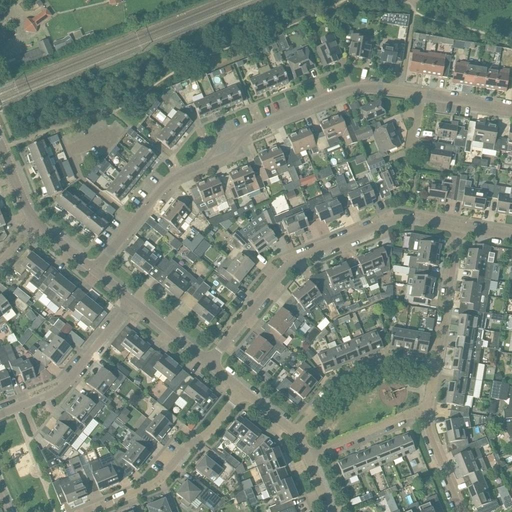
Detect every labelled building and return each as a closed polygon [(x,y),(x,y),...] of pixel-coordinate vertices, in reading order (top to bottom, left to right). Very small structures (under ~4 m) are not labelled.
[(43,22),(51,16),(46,10),(38,16),(43,22)] [(339,22),(337,13),(328,16),(331,25),(339,22)] [(409,15),(396,15),(394,25),(408,28),(409,15)] [(36,27),(37,21),(31,20),(27,20),(26,30),(36,31),(36,27)] [(283,34),(273,38),(275,44),(285,40),(283,34)] [(352,35),(344,34),(343,41),(343,43),(351,44),(349,54),(355,55),(354,57),(370,60),(372,50),(373,41),(360,39),(360,36),(352,35)] [(337,44),(333,35),(320,40),(323,46),(315,49),(319,58),(323,67),(337,62),(335,56),(341,54),(337,44)] [(75,46),(69,36),(62,40),(53,43),(56,53),(68,48),(68,49),(75,46)] [(84,43),(81,37),(75,39),(77,46),(84,43)] [(436,43),(453,46),(454,40),(442,38),(437,37),(436,42),(436,43)] [(30,63),(53,54),(47,39),(37,44),(39,48),(26,53),(30,63)] [(395,44),(391,44),(391,47),(382,45),(380,61),(395,64),(395,61),(402,62),(404,46),(395,44)] [(290,69),(294,79),(308,74),(307,72),(315,69),(307,49),(294,54),(295,57),(287,61),(288,65),(290,69)] [(420,74),(423,54),(419,53),(419,51),(413,50),(409,72),(420,74)] [(420,74),(431,76),(434,54),(428,53),(428,55),(423,54),(420,74)] [(451,57),(434,54),(431,76),(442,78),(442,77),(447,78),(451,57)] [(463,85),(466,63),(460,62),(460,64),(455,63),(453,74),(452,83),(463,85)] [(463,85),(473,87),(477,67),(472,66),(473,64),(466,63),(463,85)] [(473,87),(484,89),(488,67),(481,66),(481,68),(477,67),(473,87)] [(282,67),(271,71),(277,87),(288,83),(282,67)] [(488,67),(484,89),(495,90),(498,70),(494,70),(494,68),(488,67)] [(498,70),(495,90),(506,92),(507,82),(509,70),(502,69),(502,71),(498,70)] [(271,71),(260,76),(267,92),(277,87),(271,71)] [(267,92),(260,76),(249,80),(256,96),(267,92)] [(225,90),(232,106),(242,102),(236,85),(225,90)] [(232,106),(225,90),(214,94),(221,111),(232,106)] [(221,111),(214,94),(204,99),(210,115),(221,111)] [(199,120),(210,115),(204,99),(193,103),(199,120)] [(357,100),(353,102),(353,104),(349,105),(350,109),(359,106),(357,100)] [(385,114),(379,101),(361,109),(366,122),(385,114)] [(171,120),(184,131),(192,122),(178,111),(171,120)] [(339,115),(329,119),(337,137),(342,135),(345,141),(349,139),(352,145),(358,142),(354,133),(349,121),(351,125),(345,128),(339,115)] [(324,136),(319,139),(324,150),(326,155),(342,149),(337,137),(329,119),(319,123),(321,128),(324,136)] [(349,121),(354,133),(360,130),(355,119),(349,121)] [(184,131),(171,120),(163,129),(177,140),(184,131)] [(438,128),(436,136),(454,139),(453,146),(459,147),(460,147),(465,148),(466,142),(467,135),(466,135),(463,134),(464,128),(457,127),(458,123),(452,122),(451,126),(438,124),(438,128)] [(486,124),(475,122),(473,136),(467,135),(464,152),(471,153),(472,148),(482,149),(486,124)] [(493,152),(499,153),(499,151),(501,140),(495,139),(497,125),(486,124),(482,149),(493,151),(493,152)] [(397,137),(391,125),(376,131),(384,152),(400,146),(397,137)] [(507,139),(501,138),(501,140),(499,151),(510,152),(511,151),(511,146),(511,125),(510,125),(507,139)] [(360,130),(354,133),(358,142),(372,136),(369,127),(360,131),(360,130)] [(324,150),(319,139),(313,141),(308,128),(298,132),(305,150),(310,148),(313,155),(324,150)] [(177,140),(163,129),(156,139),(170,150),(177,140)] [(293,149),(287,152),(289,157),(292,163),(299,160),(302,159),(299,153),(305,150),(298,132),(287,136),(293,149)] [(57,135),(46,139),(49,145),(51,144),(53,143),(56,142),(59,141),(57,135)] [(43,141),(28,147),(31,154),(27,155),(30,163),(37,160),(39,165),(31,168),(35,175),(39,174),(44,188),(41,189),(43,197),(51,194),(52,196),(62,192),(58,183),(60,182),(54,167),(52,168),(44,149),(46,148),(43,141)] [(460,147),(444,145),(443,151),(431,149),(429,162),(441,164),(441,168),(448,170),(450,160),(454,160),(455,153),(459,154),(460,147)] [(135,155),(149,166),(156,157),(148,151),(142,146),(135,155)] [(292,183),(299,181),(294,169),(289,157),(284,160),(278,147),(277,147),(275,146),(270,148),(269,150),(268,151),(276,169),(278,175),(287,172),(292,183)] [(258,155),(263,168),(257,170),(260,176),(262,182),(278,175),(276,169),(268,151),(267,151),(265,150),(259,152),(259,154),(258,155)] [(353,157),(355,164),(363,161),(361,154),(353,157)] [(149,166),(135,155),(128,164),(141,175),(149,166)] [(374,155),(365,158),(368,164),(376,160),(374,155)] [(384,165),(382,158),(367,164),(369,171),(384,165)] [(65,171),(71,169),(67,161),(62,163),(65,171)] [(141,175),(128,164),(120,173),(134,184),(141,175)] [(249,165),(239,169),(249,194),(265,187),(262,182),(260,176),(254,178),(249,165)] [(95,175),(99,170),(95,167),(91,172),(86,179),(93,184),(98,178),(95,175)] [(389,192),(400,187),(395,175),(399,174),(396,168),(392,170),(390,167),(385,169),(386,172),(381,174),(383,181),(375,184),(379,194),(382,201),(391,197),(389,192)] [(74,176),(71,169),(65,171),(68,179),(74,176)] [(234,187),(228,189),(233,200),(243,196),(249,194),(239,169),(228,174),(234,187)] [(134,184),(120,173),(113,182),(127,193),(134,184)] [(365,178),(355,182),(358,190),(360,195),(366,208),(373,205),(371,201),(375,200),(372,193),(377,191),(379,194),(375,184),(370,173),(364,176),(365,178)] [(314,175),(299,181),(302,186),(301,187),(302,187),(316,181),(314,175)] [(216,176),(206,181),(214,199),(217,206),(217,208),(221,204),(226,202),(228,207),(230,207),(235,205),(233,200),(228,189),(227,187),(222,189),(216,176)] [(348,190),(342,176),(335,179),(338,187),(345,205),(350,203),(353,209),(356,207),(358,211),(366,208),(358,190),(352,193),(350,190),(348,190)] [(461,208),(472,209),(475,190),(470,189),(471,182),(460,180),(459,186),(457,193),(464,194),(461,208)] [(201,198),(192,201),(200,212),(201,213),(217,206),(214,199),(206,181),(196,185),(201,198)] [(292,183),(283,186),(286,193),(295,189),(301,186),(299,181),(292,183)] [(127,193),(113,182),(106,191),(112,196),(120,202),(127,193)] [(429,184),(426,197),(439,199),(438,203),(445,204),(445,200),(449,200),(452,185),(442,183),(441,186),(429,184)] [(480,190),(475,190),(472,209),(483,211),(486,197),(492,198),(494,186),(487,185),(484,184),(480,186),(480,190)] [(79,189),(86,195),(89,190),(83,185),(79,189)] [(452,185),(449,200),(456,201),(457,193),(459,186),(452,185)] [(494,186),(492,198),(498,199),(495,213),(506,215),(509,195),(505,194),(506,188),(500,187),(494,186)] [(340,207),(345,205),(338,187),(328,191),(329,193),(322,196),(333,221),(340,218),(339,215),(342,213),(340,207)] [(96,195),(89,190),(86,195),(92,200),(96,195)] [(100,221),(85,208),(86,206),(74,196),(72,198),(64,191),(58,200),(60,201),(54,208),(62,212),(64,209),(75,219),(73,222),(79,228),(84,221),(88,224),(82,231),(89,235),(92,232),(98,237),(108,224),(102,219),(100,221)] [(86,195),(81,200),(88,205),(92,200),(86,195)] [(306,203),(313,221),(314,221),(313,218),(318,216),(320,222),(324,221),(325,224),(333,221),(322,196),(306,203)] [(176,200),(169,209),(184,221),(189,225),(193,221),(196,217),(200,212),(192,201),(186,209),(176,200)] [(313,221),(306,203),(306,204),(290,211),(300,235),(304,233),(303,229),(309,227),(307,223),(313,221)] [(115,211),(109,205),(105,210),(112,216),(115,211)] [(232,212),(221,216),(223,222),(239,215),(237,210),(235,205),(230,207),(232,212)] [(184,221),(169,209),(162,217),(172,226),(169,231),(176,237),(178,239),(182,234),(177,230),(184,221)] [(258,225),(253,228),(268,247),(277,241),(267,228),(276,224),(273,218),(270,210),(262,213),(265,220),(258,225)] [(300,235),(290,211),(273,218),(276,224),(280,234),(287,232),(288,235),(294,233),(295,237),(300,235)] [(221,215),(207,221),(213,229),(215,225),(223,222),(221,216),(221,215)] [(152,220),(149,218),(145,223),(163,238),(167,232),(152,220)] [(258,254),(268,247),(253,228),(243,236),(238,230),(232,236),(243,248),(249,242),(258,254)] [(410,234),(408,250),(411,251),(418,252),(439,256),(441,245),(429,243),(430,237),(418,235),(411,234),(410,234)] [(204,238),(199,235),(195,241),(199,244),(204,238)] [(231,252),(226,258),(247,274),(254,265),(247,260),(251,255),(243,248),(232,236),(233,238),(229,243),(230,246),(233,249),(231,252)] [(145,244),(138,238),(130,249),(136,254),(130,261),(134,264),(133,266),(137,270),(151,253),(154,249),(146,242),(145,244)] [(182,244),(174,238),(169,245),(177,251),(182,244)] [(186,239),(182,243),(187,248),(191,243),(186,239)] [(204,240),(200,245),(206,250),(210,245),(204,240)] [(469,249),(467,260),(493,264),(495,254),(490,253),(491,247),(478,245),(477,251),(469,249)] [(204,249),(199,246),(194,253),(198,257),(204,249)] [(26,270),(29,273),(40,260),(36,257),(37,255),(33,251),(26,260),(21,256),(11,268),(21,276),(26,270)] [(374,271),(377,284),(376,279),(383,276),(382,274),(386,273),(389,271),(388,257),(386,258),(383,251),(378,252),(377,251),(367,255),(374,271)] [(425,271),(426,265),(437,267),(439,256),(418,252),(411,251),(410,257),(408,268),(409,268),(425,271)] [(151,253),(137,270),(142,273),(144,271),(148,275),(154,267),(160,260),(159,259),(161,257),(158,254),(156,257),(151,253)] [(194,254),(189,260),(193,263),(198,257),(194,254)] [(374,271),(367,255),(357,259),(369,288),(377,284),(374,271)] [(161,271),(169,262),(164,258),(156,267),(161,271)] [(229,282),(233,278),(239,283),(247,274),(226,258),(224,260),(215,271),(221,275),(229,282)] [(40,260),(29,273),(33,276),(28,282),(38,290),(47,279),(42,275),(50,265),(45,261),(44,263),(40,260)] [(473,271),(472,277),(491,280),(494,264),(493,264),(467,260),(466,270),(473,271)] [(163,273),(166,276),(168,277),(161,286),(165,289),(163,291),(168,294),(187,272),(173,261),(163,273)] [(346,263),(336,268),(342,284),(348,282),(349,281),(349,282),(349,283),(350,284),(350,285),(351,286),(351,287),(352,287),(352,288),(353,289),(354,289),(355,290),(356,290),(357,291),(358,291),(359,291),(363,289),(357,274),(355,270),(350,272),(346,263)] [(408,268),(391,265),(392,272),(407,274),(408,268)] [(329,281),(322,284),(333,303),(332,300),(341,297),(339,292),(345,290),(342,284),(336,268),(325,272),(329,281)] [(408,275),(406,285),(407,285),(412,286),(433,290),(435,279),(424,277),(425,271),(409,268),(408,275)] [(187,272),(168,294),(173,298),(174,296),(178,299),(185,292),(185,291),(192,282),(189,280),(192,276),(187,272)] [(47,279),(38,290),(47,298),(46,299),(50,302),(67,282),(63,279),(64,276),(60,273),(52,282),(47,279)] [(221,275),(217,280),(225,287),(229,282),(221,275)] [(199,277),(187,292),(192,296),(200,287),(203,283),(204,282),(199,277)] [(462,293),(482,296),(489,297),(491,280),(472,277),(471,283),(464,282),(462,293)] [(301,288),(316,307),(324,300),(327,306),(333,303),(322,284),(321,281),(320,281),(321,281),(322,284),(315,289),(309,281),(301,288)] [(66,310),(67,308),(75,299),(70,295),(77,287),(72,283),(71,285),(67,282),(50,302),(59,309),(61,306),(66,310)] [(229,282),(225,287),(235,295),(239,290),(229,282)] [(199,319),(212,302),(215,299),(207,292),(210,288),(203,283),(200,287),(205,291),(197,300),(199,302),(192,310),(196,314),(194,316),(199,319)] [(405,296),(404,302),(419,305),(420,299),(431,301),(433,290),(412,286),(407,285),(405,296)] [(205,291),(200,287),(192,296),(197,300),(205,291)] [(30,298),(17,288),(13,294),(17,298),(25,304),(30,298)] [(300,305),(293,310),(305,319),(303,317),(315,307),(316,307),(301,288),(292,295),(298,303),(300,305)] [(462,293),(460,303),(468,304),(467,310),(470,311),(486,313),(488,302),(481,302),(482,296),(462,293)] [(75,310),(83,316),(94,303),(90,300),(91,298),(87,294),(80,303),(75,299),(67,308),(72,313),(75,310)] [(369,304),(381,299),(380,294),(367,299),(369,304)] [(16,315),(11,309),(3,298),(0,297),(0,313),(2,316),(6,322),(16,315)] [(24,312),(28,307),(17,298),(13,303),(24,312)] [(236,298),(232,303),(237,307),(241,302),(236,298)] [(228,315),(212,302),(199,319),(204,323),(205,321),(209,324),(213,320),(220,326),(228,315)] [(83,316),(80,321),(88,327),(89,326),(94,330),(101,321),(97,317),(104,308),(99,305),(98,307),(94,303),(83,316)] [(381,307),(379,303),(370,307),(372,311),(381,307)] [(305,319),(293,310),(289,315),(281,308),(274,317),(294,333),(305,319)] [(486,313),(467,310),(470,311),(469,317),(461,315),(460,326),(484,330),(487,313),(486,313)] [(39,315),(33,322),(39,327),(45,320),(39,315)] [(294,333),(274,317),(267,325),(273,330),(269,334),(273,338),(282,345),(289,336),(294,333)] [(325,318),(317,327),(321,331),(329,323),(325,318)] [(61,331),(66,335),(71,329),(66,324),(61,331)] [(52,333),(45,342),(65,358),(72,349),(64,342),(67,338),(52,326),(49,331),(52,333)] [(466,339),(465,344),(483,347),(484,341),(482,341),(483,331),(484,331),(484,330),(460,326),(458,337),(466,339)] [(314,327),(310,332),(316,337),(320,332),(314,327)] [(401,350),(404,331),(392,328),(389,347),(401,350)] [(27,330),(16,340),(21,345),(31,334),(27,330)] [(84,342),(71,331),(67,337),(80,347),(84,342)] [(125,348),(130,353),(140,340),(135,336),(136,335),(132,331),(126,339),(120,334),(110,345),(121,354),(125,348)] [(376,331),(364,336),(371,353),(383,348),(376,331)] [(404,331),(401,350),(414,352),(417,333),(404,331)] [(494,332),(491,349),(498,350),(501,333),(494,332)] [(5,337),(9,344),(16,341),(12,333),(5,337)] [(430,335),(417,333),(414,352),(427,354),(430,335)] [(360,358),(371,353),(364,336),(352,340),(360,358)] [(282,345),(273,338),(268,344),(259,337),(252,345),(269,359),(276,351),(280,354),(285,348),(282,345)] [(146,351),(150,346),(146,342),(145,344),(140,340),(130,353),(134,356),(129,362),(138,370),(139,369),(141,370),(152,356),(146,351)] [(348,363),(360,358),(352,340),(341,345),(348,363)] [(58,367),(65,358),(45,342),(38,350),(34,346),(31,346),(27,352),(33,356),(38,360),(46,367),(46,366),(43,364),(47,358),(58,367)] [(10,344),(3,347),(6,354),(13,352),(10,344)] [(456,349),(454,360),(479,364),(481,347),(483,348),(483,347),(465,344),(464,350),(456,349)] [(265,364),(269,359),(252,345),(245,354),(247,356),(243,362),(242,361),(241,362),(257,374),(265,364)] [(329,350),(336,368),(348,363),(341,345),(329,350)] [(3,347),(0,348),(0,361),(1,365),(2,366),(4,365),(4,367),(9,379),(11,379),(15,377),(9,363),(5,353),(3,347)] [(315,356),(310,349),(304,354),(309,360),(315,356)] [(324,373),(336,368),(329,350),(317,355),(324,373)] [(295,354),(291,353),(289,357),(290,361),(294,362),(297,358),(295,354)] [(146,364),(141,370),(151,379),(157,371),(162,375),(173,361),(164,354),(162,357),(159,361),(152,356),(146,364)] [(20,359),(9,363),(15,377),(21,374),(24,383),(36,378),(29,360),(23,363),(22,360),(20,359)] [(454,360),(452,371),(456,371),(455,377),(476,381),(479,364),(454,360)] [(167,379),(165,382),(163,384),(166,387),(173,392),(184,378),(178,373),(181,368),(173,361),(162,375),(167,379)] [(296,380),(310,391),(317,382),(309,376),(313,371),(306,365),(303,362),(295,372),(292,376),(296,380)] [(1,365),(0,365),(0,385),(2,392),(13,388),(9,379),(4,367),(4,365),(2,366),(1,365)] [(130,373),(122,367),(119,371),(126,377),(130,373)] [(95,377),(109,388),(115,392),(121,384),(126,378),(117,371),(113,377),(102,368),(95,377)] [(272,377),(266,372),(262,377),(268,382),(272,377)] [(503,379),(500,373),(494,375),(497,381),(503,379)] [(102,396),(109,388),(95,377),(93,375),(86,383),(102,396)] [(473,398),(476,381),(455,377),(454,383),(450,383),(449,393),(473,398)] [(173,392),(168,399),(174,404),(179,397),(183,400),(188,404),(192,399),(203,386),(194,379),(193,380),(188,386),(182,381),(184,378),(173,392)] [(303,400),(310,391),(296,380),(293,385),(285,378),(276,389),(288,399),(293,392),(303,400)] [(491,394),(490,399),(499,400),(502,383),(493,382),(493,384),(491,394)] [(203,386),(192,399),(197,403),(192,409),(202,417),(214,402),(208,397),(212,393),(203,386)] [(449,393),(447,404),(452,405),(451,411),(468,414),(469,408),(472,408),(473,398),(449,393)] [(78,399),(75,404),(87,414),(93,419),(104,405),(101,402),(90,394),(86,398),(81,394),(77,398),(78,399)] [(104,405),(107,407),(111,402),(105,397),(101,402),(104,405)] [(147,418),(146,418),(166,434),(173,425),(164,418),(169,412),(156,402),(151,408),(154,410),(150,414),(147,418)] [(73,417),(69,422),(82,433),(86,428),(93,419),(87,414),(75,404),(71,409),(70,408),(66,412),(73,417)] [(446,422),(448,433),(465,429),(471,428),(468,414),(451,411),(450,419),(450,421),(446,422)] [(113,412),(102,425),(107,430),(117,416),(113,412)] [(253,426),(244,420),(244,421),(239,417),(223,437),(236,447),(253,426)] [(497,425),(496,417),(487,418),(487,420),(487,426),(497,425)] [(166,434),(146,418),(134,433),(143,440),(144,441),(149,435),(159,443),(166,434)] [(120,428),(123,425),(116,419),(114,423),(120,428)] [(71,446),(82,433),(69,422),(65,427),(58,421),(55,426),(56,427),(53,432),(71,446)] [(511,423),(500,425),(505,432),(506,432),(510,438),(510,439),(511,442),(511,423)] [(248,457),(253,453),(259,448),(253,443),(261,433),(253,426),(236,447),(248,457)] [(448,433),(445,433),(446,441),(447,444),(450,444),(453,443),(455,451),(461,448),(469,445),(465,429),(448,433)] [(143,440),(134,433),(132,431),(121,445),(128,450),(143,462),(150,454),(139,445),(143,440)] [(47,435),(44,440),(49,444),(46,448),(57,458),(59,460),(71,446),(53,432),(49,436),(47,435)] [(105,432),(100,439),(103,443),(110,435),(105,432)] [(408,434),(396,438),(403,456),(415,451),(408,434)] [(256,461),(254,462),(257,467),(281,457),(280,453),(282,452),(279,445),(276,446),(275,444),(269,438),(259,448),(253,453),(256,461)] [(392,461),(403,456),(396,438),(384,443),(392,461)] [(460,467),(482,458),(479,449),(481,448),(478,441),(469,445),(461,448),(464,454),(455,457),(460,467)] [(373,448),(380,466),(392,461),(384,443),(373,448)] [(215,446),(211,451),(218,456),(222,452),(215,446)] [(40,451),(47,463),(47,464),(50,469),(56,466),(53,460),(55,459),(57,458),(46,448),(40,451)] [(368,471),(380,466),(373,448),(361,453),(368,471)] [(118,451),(113,457),(121,468),(122,468),(126,462),(136,470),(143,462),(128,450),(125,454),(118,451)] [(349,458),(356,475),(368,471),(361,453),(349,458)] [(97,460),(109,487),(119,483),(114,472),(121,468),(113,457),(111,454),(97,460)] [(225,461),(225,462),(234,469),(238,464),(228,456),(225,461)] [(78,457),(69,461),(74,473),(83,470),(88,482),(85,473),(83,470),(82,466),(78,457)] [(235,469),(234,469),(225,462),(220,469),(205,457),(196,469),(197,470),(196,471),(202,477),(203,475),(213,483),(218,477),(226,483),(235,471),(235,469)] [(264,464),(257,467),(263,483),(276,478),(287,473),(284,468),(285,467),(281,457),(264,464)] [(356,475),(349,458),(337,462),(345,480),(356,475)] [(468,476),(470,481),(483,476),(489,474),(482,458),(460,467),(464,478),(468,476)] [(88,463),(82,466),(83,470),(85,473),(94,480),(99,492),(109,487),(105,479),(97,460),(88,463)] [(505,463),(500,461),(497,462),(500,469),(506,465),(505,463)] [(287,473),(276,478),(263,483),(269,498),(277,495),(294,488),(290,478),(289,479),(287,473)] [(68,478),(77,500),(87,496),(78,474),(68,478)] [(489,492),(483,476),(470,481),(472,487),(468,489),(472,499),(489,492)] [(52,483),(57,495),(62,493),(67,504),(77,500),(68,478),(59,482),(58,481),(57,481),(52,483)] [(252,487),(249,479),(240,483),(243,491),(252,487)] [(187,481),(176,494),(183,499),(180,502),(187,508),(195,498),(199,502),(201,500),(202,498),(217,509),(225,503),(209,490),(196,480),(192,485),(187,481)] [(294,488),(277,495),(280,504),(269,508),(270,511),(279,511),(286,509),(284,504),(298,498),(294,488)] [(234,497),(237,504),(247,500),(243,490),(234,497)] [(489,492),(472,499),(477,509),(485,506),(487,511),(499,506),(497,500),(493,502),(489,492)] [(420,511),(435,511),(441,510),(436,495),(427,499),(428,504),(419,507),(418,508),(420,511)] [(254,497),(247,500),(250,506),(257,503),(254,497)] [(169,511),(164,499),(147,507),(148,511),(169,511)] [(511,499),(503,502),(506,509),(511,506),(511,501),(511,499)] [(420,511),(418,508),(419,507),(417,503),(408,507),(410,511),(407,511),(420,511)]
